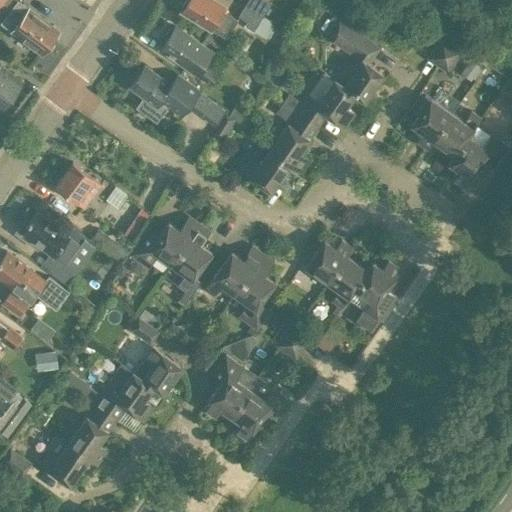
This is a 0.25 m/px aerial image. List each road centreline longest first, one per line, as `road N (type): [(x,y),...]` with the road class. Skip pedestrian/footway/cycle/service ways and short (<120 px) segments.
road 1 (residential): [(229,472),(246,483),(311,393),(351,376),(430,265),(425,242),(334,183)]
road 2 (residential): [(334,183),(309,218),(270,222),(65,88)]
road 3 (residential): [(192,511),(130,471),(152,437),(176,436),(229,472)]
